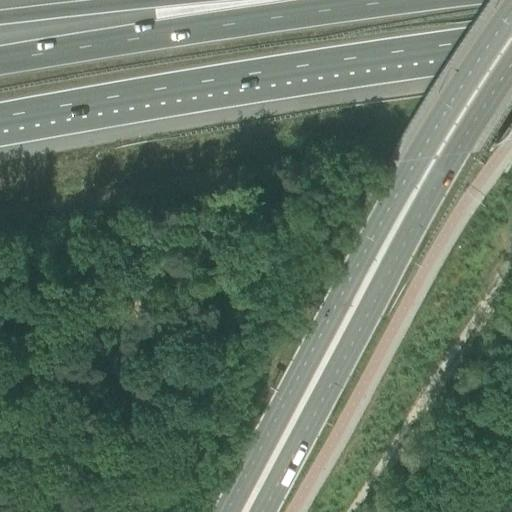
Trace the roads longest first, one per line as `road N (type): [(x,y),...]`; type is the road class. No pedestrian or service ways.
road 1 (secondary): [(511,10),(406,175),(224,511)]
road 2 (motorway): [(0,121),(511,39)]
road 3 (secondary): [(261,511),(431,190),(511,61)]
road 4 (motorway): [(401,3),(0,63)]
road 5 (motorway): [(401,3),(153,6),(0,27)]
